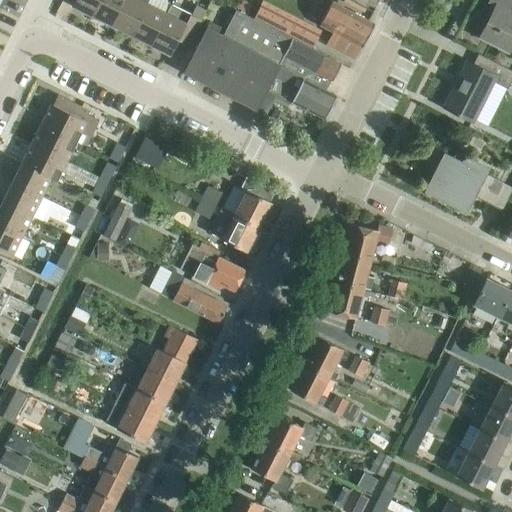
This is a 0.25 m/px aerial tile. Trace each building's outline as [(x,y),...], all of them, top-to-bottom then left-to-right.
[(83,13),(91,17),(99,0),(74,0),(72,5),(84,11),(83,13)] [(100,19),(111,25),(123,0),(99,0),(91,17),(99,21),(100,19)] [(122,32),(130,36),(146,3),(140,0),(123,0),(111,25),(123,30),(122,32)] [(479,36),(497,45),(508,51),(511,41),(511,0),(491,0),(496,2),(479,36)] [(332,1),(318,24),(332,32),(326,44),(354,59),(361,46),(362,47),(374,24),(332,1)] [(139,38),(150,44),(166,13),(146,3),(130,36),(138,40),(139,38)] [(166,13),(150,44),(161,50),(160,52),(169,56),(177,40),(187,45),(205,10),(195,6),(191,14),(171,4),(166,13)] [(222,36),(278,65),(325,89),(331,79),(332,80),(340,64),(235,9),(222,36)] [(268,26),(311,48),(318,34),(275,12),(268,26)] [(273,74),(278,65),(222,36),(207,28),(184,72),(254,109),(273,74)] [(444,107),(461,116),(472,121),(492,81),(506,88),(511,76),(511,70),(495,62),(477,53),(472,64),(467,61),(444,107)] [(265,89),(324,119),(336,95),(325,89),(278,65),(273,74),(254,109),(255,109),(265,89)] [(51,103),(41,123),(76,140),(86,121),(95,126),(100,116),(57,95),(53,104),(51,103)] [(41,123),(31,142),(66,160),(76,140),(41,123)] [(31,142),(21,162),(57,179),(66,160),(31,142)] [(117,142),(113,150),(121,154),(125,146),(117,142)] [(113,150),(109,157),(117,162),(121,154),(113,150)] [(462,162),(444,153),(424,191),(465,212),(476,191),(486,196),(484,199),(501,208),(511,186),(485,173),(488,167),(466,155),(462,162)] [(21,162),(12,181),(41,196),(50,177),(56,180),(57,179),(21,162)] [(107,162),(103,169),(112,173),(115,166),(107,162)] [(103,169),(99,177),(108,181),(112,173),(103,169)] [(220,170),(216,186),(226,189),(231,174),(220,170)] [(234,184),(222,208),(234,214),(258,226),(271,202),(269,201),(274,190),(245,176),(240,187),(234,184)] [(99,177),(96,184),(104,188),(108,181),(99,177)] [(12,181),(2,201),(31,215),(41,196),(12,181)] [(96,184),(92,192),(100,196),(104,188),(96,184)] [(201,199),(215,205),(221,192),(208,186),(201,199)] [(195,211),(209,218),(215,205),(201,199),(195,211)] [(2,201),(0,204),(0,224),(21,235),(31,215),(2,201)] [(118,201),(103,235),(115,240),(131,206),(118,201)] [(80,215),(88,220),(94,209),(85,204),(80,215)] [(220,207),(208,230),(222,237),(221,238),(228,242),(246,251),(258,226),(234,214),(222,208),(220,207)] [(70,235),(79,239),(88,220),(80,215),(70,235)] [(351,223),(343,252),(369,259),(370,257),(371,254),(375,239),(389,243),(393,228),(378,225),(377,230),(351,223)] [(21,235),(0,224),(0,248),(12,254),(21,235)] [(434,244),(413,234),(410,242),(430,252),(434,244)] [(61,254),(69,259),(79,239),(70,235),(61,254)] [(96,259),(108,260),(108,243),(97,243),(96,259)] [(244,269),(191,244),(179,269),(218,288),(221,283),(234,290),(244,269)] [(443,249),(441,254),(450,258),(452,254),(443,249)] [(343,252),(336,282),(362,288),(362,287),(370,289),(373,277),(365,275),(368,265),(369,260),(375,261),(369,259),(343,252)] [(49,279),(57,283),(64,269),(69,259),(61,254),(49,279)] [(0,289),(5,292),(18,268),(1,259),(0,261),(0,289)] [(483,268),(473,264),(468,274),(466,274),(462,283),(474,286),(483,268)] [(160,293),(200,313),(218,322),(226,305),(209,296),(191,288),(194,282),(171,271),(160,293)] [(497,314),(509,290),(485,278),(473,303),(497,314)] [(391,279),(387,295),(401,298),(405,283),(391,279)] [(336,282),(328,311),(348,316),(354,317),(360,319),(362,311),(356,310),(362,288),(336,282)] [(39,298),(47,303),(52,291),(44,287),(39,298)] [(511,321),(511,291),(509,290),(497,314),(511,321)] [(25,326),(33,330),(43,311),(35,307),(31,316),(30,316),(25,326)] [(387,310),(374,307),(370,322),(383,325),(387,310)] [(169,338),(164,348),(186,359),(196,338),(170,325),(164,336),(169,338)] [(19,337),(28,342),(33,330),(25,326),(19,337)] [(61,332),(54,346),(69,353),(75,339),(61,332)] [(317,336),(303,363),(329,376),(329,375),(336,379),(339,375),(332,371),(339,357),(344,360),(348,353),(342,350),(343,349),(317,336)] [(449,350),(473,362),(478,352),(454,340),(449,350)] [(15,346),(5,365),(14,369),(23,350),(15,346)] [(157,348),(148,366),(176,380),(186,359),(164,348),(163,350),(157,348)] [(473,362),(497,374),(502,363),(478,352),(473,362)] [(438,377),(450,383),(461,360),(450,354),(438,377)] [(356,355),(349,370),(361,376),(364,370),(368,362),(369,361),(356,355)] [(290,390),(315,403),(321,406),(326,398),(319,395),(329,376),(303,363),(290,390)] [(497,374),(511,381),(511,368),(502,363),(497,374)] [(0,375),(0,387),(4,389),(14,369),(5,365),(0,375)] [(148,366),(138,386),(165,400),(176,380),(148,366)] [(45,367),(39,381),(51,387),(58,373),(45,367)] [(353,376),(350,383),(365,391),(368,383),(353,376)] [(426,401),(438,406),(450,383),(438,377),(426,401)] [(511,385),(504,381),(492,405),(511,414),(511,385)] [(371,383),(368,390),(378,396),(381,389),(371,383)] [(138,386),(127,407),(155,421),(165,400),(138,386)] [(382,390),(379,396),(387,401),(390,394),(382,390)] [(336,395),(328,409),(341,416),(348,401),(336,395)] [(415,424),(426,430),(438,406),(426,401),(415,424)] [(511,414),(492,405),(481,428),(504,440),(511,424),(511,414)] [(117,428),(127,433),(145,442),(155,421),(127,407),(117,428)] [(277,414),(264,441),(289,454),(299,434),(311,440),(317,428),(304,421),(302,426),(277,414)] [(402,449),(414,454),(426,430),(415,424),(402,449)] [(481,428),(469,452),(492,463),(504,440),(481,428)] [(67,437),(62,447),(83,457),(84,457),(126,478),(137,456),(119,447),(116,445),(106,441),(101,452),(89,446),(88,448),(81,445),(67,437)] [(289,454),(264,441),(250,468),(274,480),(271,485),(285,493),(292,479),(280,473),(283,467),(286,467),(290,460),(288,457),(289,454)] [(0,460),(0,463),(13,470),(20,455),(6,448),(0,460)] [(391,458),(378,451),(369,469),(382,476),(391,458)] [(364,473),(372,458),(361,452),(353,466),(364,473)] [(457,475),(462,478),(480,487),(492,463),(469,452),(457,475)] [(91,472),(84,485),(115,500),(126,478),(84,457),(83,457),(79,466),(91,472)] [(392,469),(379,493),(391,498),(403,475),(392,469)] [(65,493),(62,501),(83,511),(109,511),(115,500),(84,485),(78,499),(65,493)] [(352,488),(345,501),(342,509),(347,511),(362,511),(363,510),(370,498),(363,494),(352,488)] [(238,492),(227,511),(259,511),(263,505),(238,492)] [(369,511),(414,511),(390,499),(391,498),(379,493),(369,511)] [(450,498),(442,511),(471,511),(473,510),(450,498)] [(83,511),(62,501),(57,510),(61,511),(83,511)]
